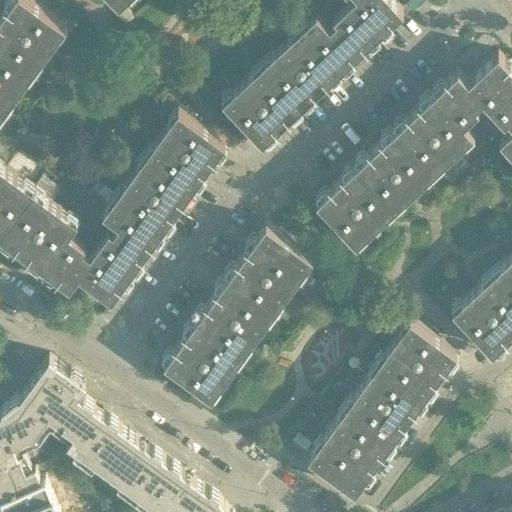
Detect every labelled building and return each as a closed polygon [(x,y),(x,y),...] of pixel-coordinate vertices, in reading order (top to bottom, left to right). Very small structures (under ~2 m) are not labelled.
[(0,40),(33,65),(64,23),(65,21),(35,0),(8,0),(0,11),(0,40)] [(327,0),(318,9),(316,7),(300,22),(339,64),(378,29),(351,0),(327,0)] [(351,0),(378,29),(402,6),(397,0),(351,0)] [(133,13),(122,1),(114,9),(124,20),(133,13)] [(300,100),(339,65),(339,64),(300,22),(261,58),(300,100)] [(0,105),(2,108),(33,65),(0,40),(0,105)] [(457,65),(434,86),(472,127),(485,115),(472,100),(482,91),(490,100),(511,79),(511,63),(497,48),(467,75),(457,65)] [(300,100),(261,58),(222,94),(261,137),(300,100)] [(472,100),(485,115),(501,132),(499,134),(511,148),(511,79),(490,100),(482,91),(472,100)] [(434,86),(394,123),(434,165),(473,129),(472,127),(434,86)] [(193,181),(224,139),(225,138),(178,103),(146,147),(193,181)] [(394,123),(355,159),(395,202),(434,165),(394,123)] [(193,181),(146,147),(115,190),(162,224),(193,181)] [(0,228),(33,183),(0,159),(0,228)] [(355,238),(395,202),(355,159),(315,195),(355,238)] [(33,183),(0,228),(0,231),(43,262),(75,218),(77,215),(33,183)] [(162,224),(115,190),(102,207),(104,208),(90,228),(79,244),(90,252),(97,242),(131,267),(162,224)] [(265,217),(226,270),(274,305),(288,285),(312,252),(265,217)] [(75,218),(43,262),(69,281),(78,269),(112,293),(131,267),(97,242),(90,252),(79,244),(90,228),(75,218)] [(314,255),(327,264),(334,256),(321,246),(314,255)] [(511,247),(505,253),(491,267),(511,289),(511,247)] [(491,346),(511,326),(511,289),(491,267),(452,303),(491,346)] [(226,270),(195,313),(243,348),(274,305),(226,270)] [(409,311),(377,355),(424,390),(456,346),(409,311)] [(211,391),(243,348),(195,313),(164,356),(211,391)] [(387,328),(381,323),(377,328),(383,333),(387,328)] [(49,350),(21,389),(48,409),(73,427),(67,436),(96,457),(122,421),(78,388),(86,377),(49,350)] [(424,390),(377,355),(345,398),(393,432),(424,390)] [(208,395),(195,386),(187,397),(200,406),(208,395)] [(393,432),(345,398),(310,446),(307,451),(354,485),(393,432)] [(0,491),(41,473),(36,461),(26,465),(14,437),(0,406),(0,491)] [(166,452),(122,421),(96,457),(140,489),(166,452)] [(292,438),(286,447),(298,456),(305,447),(292,438)] [(204,480),(166,452),(140,489),(171,511),(180,511),(184,508),(204,480)] [(53,488),(46,472),(41,474),(41,473),(0,491),(0,492),(7,508),(53,488)] [(219,491),(204,480),(184,508),(189,511),(232,511),(229,504),(219,491)] [(53,488),(7,508),(8,511),(40,511),(60,504),(53,488)] [(511,511),(511,503),(496,511),(511,511)]
